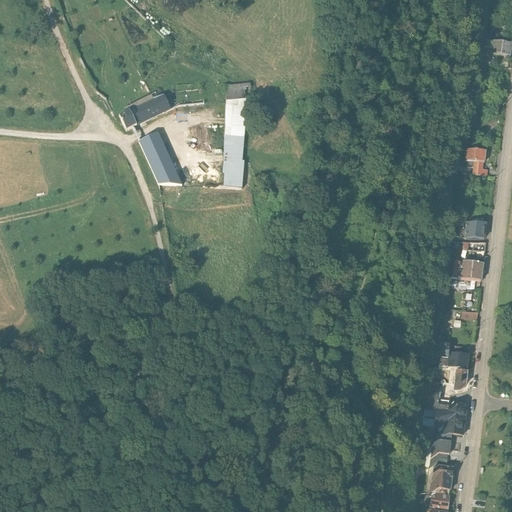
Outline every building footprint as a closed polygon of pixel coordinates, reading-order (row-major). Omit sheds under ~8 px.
[(491,23),(495,24),(498,24),(499,20),(491,19),(491,15),(483,14),(481,22),(487,23),(488,23),(491,23)] [(494,30),(493,36),(511,39),(511,36),(511,26),(495,24),(494,30)] [(158,132),(138,142),(158,188),(241,192),(243,164),(241,164),(246,103),(248,102),(250,86),(224,88),(225,103),(225,104),(224,131),(222,174),(176,173),(158,132)] [(127,113),(118,119),(125,133),(133,130),(136,128),(136,129),(148,123),(169,113),(169,112),(163,97),(152,101),(153,103),(142,108),(139,103),(126,110),(127,113)] [(475,145),(475,151),(474,159),(489,161),(490,154),(485,153),(485,146),(487,146),(488,135),(468,133),(467,144),(469,144),(475,145)] [(468,205),(466,221),(487,224),(488,207),(468,205)] [(459,263),(461,249),(462,246),(450,244),(448,262),(459,263)] [(462,263),(477,265),(483,266),(485,248),(465,245),(464,250),(462,263)] [(459,263),(448,262),(444,277),(449,278),(451,271),(468,273),(468,272),(476,273),(477,265),(462,263),(464,250),(461,249),(459,263)] [(464,295),(463,302),(479,305),(480,297),(464,295)] [(439,341),(440,341),(450,342),(451,330),(451,329),(440,328),(439,341)] [(440,341),(440,350),(440,351),(449,351),(451,337),(470,340),(471,332),(451,330),(450,342),(440,341)] [(451,337),(449,351),(469,354),(471,340),(470,340),(451,337)] [(458,355),(455,377),(466,378),(469,357),(458,355)] [(441,378),(442,374),(442,367),(434,366),(432,377),(441,378)] [(445,416),(444,426),(445,426),(447,427),(452,428),(464,429),(465,419),(465,416),(467,406),(464,406),(465,399),(453,397),(454,391),(450,391),(451,386),(431,384),(429,394),(434,395),(431,415),(445,416)] [(433,434),(451,435),(452,428),(447,427),(445,426),(444,426),(430,424),(428,433),(433,434)] [(451,435),(433,434),(431,447),(426,446),(426,452),(429,452),(434,451),(436,451),(449,450),(449,449),(451,435)] [(434,451),(429,452),(428,459),(433,460),(430,483),(432,483),(439,483),(451,485),(453,462),(446,461),(446,460),(454,461),(455,461),(456,451),(455,451),(449,450),(436,451),(434,451)] [(439,483),(432,483),(430,501),(448,504),(451,485),(439,483)]
